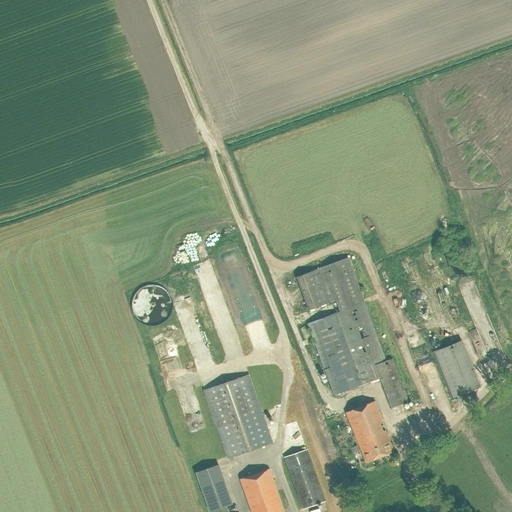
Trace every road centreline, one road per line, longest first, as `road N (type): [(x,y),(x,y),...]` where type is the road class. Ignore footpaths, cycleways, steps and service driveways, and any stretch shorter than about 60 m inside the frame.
road 1 (track): [(407,462),(511,363)]
road 2 (track): [(198,120),(150,0)]
